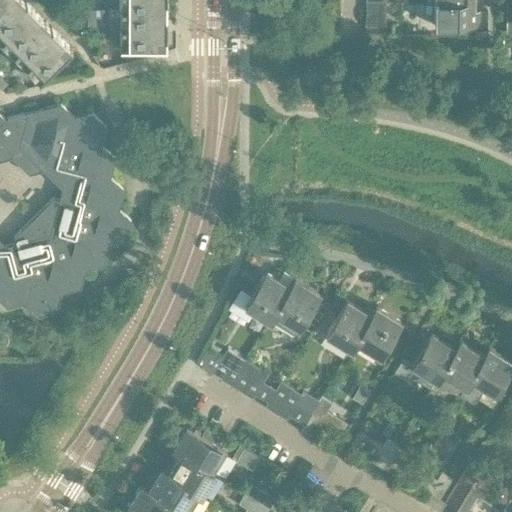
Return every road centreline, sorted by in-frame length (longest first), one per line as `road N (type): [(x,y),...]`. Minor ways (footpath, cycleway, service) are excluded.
road 1 (tertiary): [(47,511),(176,297),(218,136),(221,0)]
road 2 (residential): [(343,473),(194,380)]
